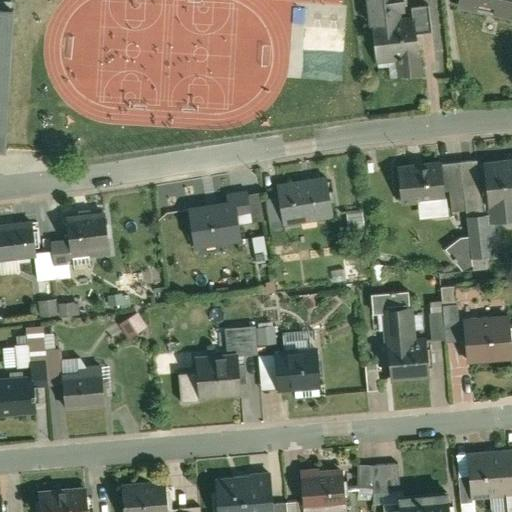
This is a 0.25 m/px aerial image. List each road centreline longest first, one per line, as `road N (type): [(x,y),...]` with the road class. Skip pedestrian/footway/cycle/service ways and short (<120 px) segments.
road 1 (residential): [(511,122),(0,189)]
road 2 (residential): [(0,465),(511,420)]
